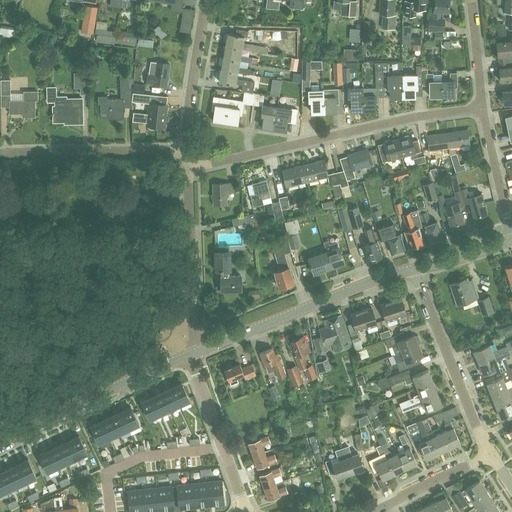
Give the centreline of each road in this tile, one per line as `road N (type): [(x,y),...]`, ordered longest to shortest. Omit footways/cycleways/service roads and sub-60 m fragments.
road 1 (residential): [(186,169),(481,106)]
road 2 (tertiary): [(192,354),(412,270)]
road 3 (tertiary): [(0,442),(192,354)]
road 4 (residential): [(487,453),(412,270)]
road 5 (residential): [(192,354),(186,169)]
road 6 (residential): [(185,150),(0,154)]
road 7 (residential): [(111,511),(107,475),(141,458),(224,448)]
road 8 (residential): [(185,150),(205,0)]
road 9 (residential): [(511,241),(481,106)]
road 10 (residential): [(487,453),(373,511)]
